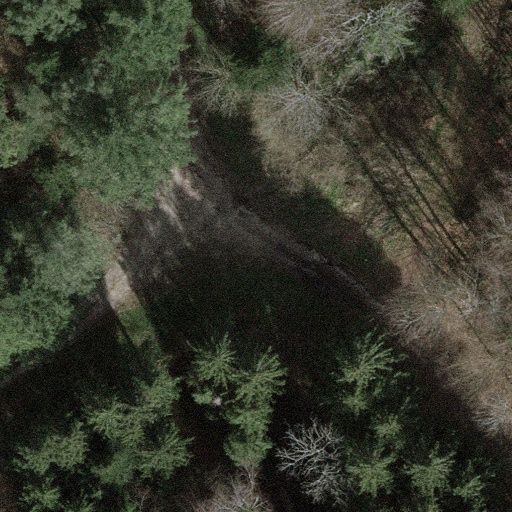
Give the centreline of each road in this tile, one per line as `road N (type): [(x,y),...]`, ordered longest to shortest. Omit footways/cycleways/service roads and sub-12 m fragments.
road 1 (track): [(225,183),(511,434)]
road 2 (track): [(0,340),(225,183)]
road 3 (track): [(225,183),(177,0)]
